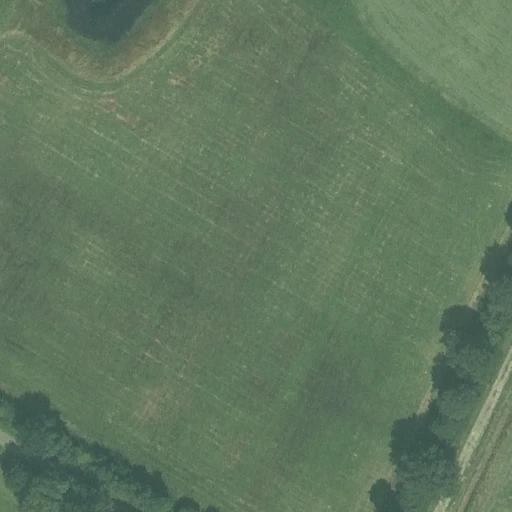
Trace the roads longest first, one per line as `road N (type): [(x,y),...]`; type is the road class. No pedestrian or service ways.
road 1 (unclassified): [(143,511),(0,425)]
road 2 (residential): [(511,361),(439,511)]
